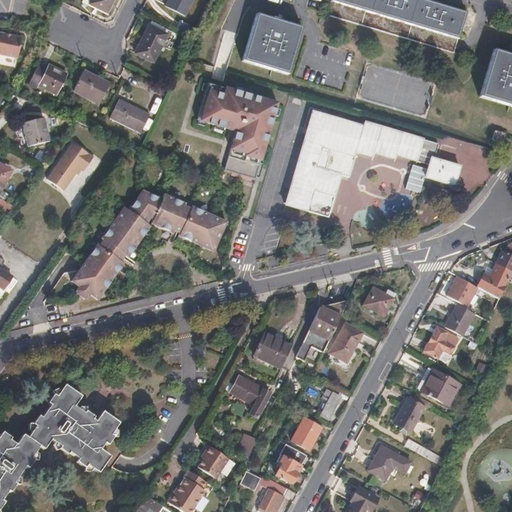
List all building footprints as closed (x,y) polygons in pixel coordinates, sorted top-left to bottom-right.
[(105,10),(109,0),(86,0),(86,1),(105,10)] [(184,16),(191,0),(168,0),(165,6),(184,16)] [(468,13),(441,5),(424,0),(332,0),(332,1),(384,17),(426,29),(460,39),(468,13)] [(288,74),(302,27),(257,13),(242,60),(288,74)] [(152,62),(166,34),(148,24),(134,51),(152,62)] [(0,55),(17,58),(19,42),(20,36),(0,32),(0,55)] [(511,108),(511,54),(495,50),(480,99),(511,108)] [(57,94),(68,74),(48,64),(47,67),(38,63),(28,83),(37,87),(38,85),(57,94)] [(98,104),(108,83),(81,69),(70,91),(98,104)] [(277,102),(207,83),(194,126),(230,135),(222,171),(253,180),(277,102)] [(139,133),(148,113),(117,98),(108,117),(139,133)] [(434,145),(410,137),(363,123),(362,127),(313,112),(300,152),(284,204),(306,211),(326,218),(333,196),(340,174),(347,177),(350,166),(353,157),(354,154),(372,159),(373,155),(394,161),(395,158),(427,167),(427,168),(429,160),(434,145)] [(48,141),(43,117),(21,122),(26,146),(48,141)] [(505,139),(506,134),(495,131),(492,141),(503,144),(505,139)] [(73,175),(77,170),(79,172),(81,174),(92,159),(82,153),(71,145),(69,147),(56,165),(44,181),(61,193),(73,175)] [(454,188),(460,168),(429,160),(427,168),(427,167),(423,179),(454,188)] [(0,191),(10,171),(0,165),(0,191)] [(210,214),(199,209),(191,206),(190,208),(183,205),(184,203),(178,200),(164,194),(162,200),(161,200),(156,197),(142,191),(140,194),(128,210),(124,208),(121,213),(113,223),(103,238),(104,239),(100,245),(98,244),(96,247),(90,256),(80,270),(72,280),(80,285),(77,289),(77,290),(78,292),(81,294),(85,297),(88,297),(91,293),(98,297),(102,291),(110,281),(117,270),(124,261),(122,260),(124,257),(126,254),(128,255),(134,247),(141,237),(138,236),(146,223),(150,218),(153,220),(152,223),(161,227),(172,232),(173,229),(175,230),(180,232),(179,235),(185,237),(193,241),(200,244),(201,240),(215,246),(218,239),(226,221),(220,219),(210,214)] [(0,208),(8,213),(12,206),(0,199),(0,208)] [(141,237),(150,225),(146,223),(138,236),(141,237)] [(215,246),(201,240),(200,244),(214,250),(215,246)] [(510,271),(511,266),(511,257),(508,263),(501,260),(499,266),(495,264),(495,265),(496,266),(505,270),(505,269),(510,271)] [(0,288),(3,290),(12,278),(0,269),(0,268),(4,263),(0,259),(0,288)] [(498,299),(511,272),(505,270),(496,266),(493,271),(486,268),(477,288),(480,290),(486,293),(498,299)] [(460,302),(470,284),(458,277),(448,296),(460,302)] [(383,317),(392,299),(385,295),(372,288),(363,306),(383,317)] [(392,299),(395,295),(387,290),(385,295),(392,299)] [(483,299),(486,293),(480,290),(477,296),(483,299)] [(325,345),(339,315),(345,302),(343,302),(333,305),(320,308),(307,335),(295,359),(302,363),(309,349),(321,354),(325,345)] [(464,339),(476,317),(457,306),(444,328),(464,339)] [(345,364),(361,334),(345,325),(329,355),(345,364)] [(445,354),(450,346),(439,339),(443,332),(432,326),(419,348),(441,361),(442,358),(439,356),(442,352),(445,354)] [(476,345),(484,329),(478,326),(471,343),(476,345)] [(280,370),(291,347),(264,333),(253,355),(280,370)] [(448,407),(459,387),(432,372),(421,393),(448,407)] [(257,420),(270,394),(238,376),(229,391),(252,405),(248,414),(257,420)] [(0,511),(0,493),(17,470),(22,465),(25,467),(31,459),(28,457),(31,453),(37,445),(41,448),(47,439),(65,451),(75,459),(74,461),(82,467),(84,465),(95,473),(107,457),(98,449),(102,443),(105,445),(111,436),(108,434),(116,424),(100,413),(93,422),(72,407),(80,397),(64,386),(56,398),(53,396),(47,404),(49,406),(41,417),(38,416),(32,424),(34,426),(27,437),(22,435),(15,444),(9,440),(10,437),(2,432),(0,434),(0,511)] [(327,418),(339,397),(334,394),(322,415),(327,418)] [(410,434),(424,408),(407,399),(393,424),(410,434)] [(309,451),(321,428),(304,418),(303,421),(297,417),(288,434),(294,437),(291,441),(309,451)] [(248,457),(256,440),(245,434),(236,451),(248,457)] [(230,456),(209,442),(205,449),(207,451),(204,457),(199,464),(217,476),(222,469),(230,456)] [(293,483),(307,456),(285,444),(280,455),(283,456),(279,464),(281,465),(276,475),(293,483)] [(391,468),(397,457),(381,448),(367,471),(385,480),(391,468)] [(230,456),(222,469),(229,473),(237,460),(230,456)] [(409,464),(397,457),(391,468),(403,475),(409,464)] [(191,511),(201,498),(205,491),(203,489),(207,481),(187,469),(183,476),(185,478),(180,485),(175,493),(173,491),(166,502),(182,511),(191,511)] [(258,483),(260,479),(245,471),(239,484),(254,492),(258,483)] [(263,511),(276,511),(283,498),(283,496),(284,494),(287,489),(262,475),(260,479),(258,483),(268,489),(258,509),(263,511)] [(370,511),(377,500),(358,489),(350,502),(352,504),(347,511),(370,511)] [(148,511),(151,509),(154,511),(160,511),(164,507),(148,496),(142,504),(135,511),(148,511)]
